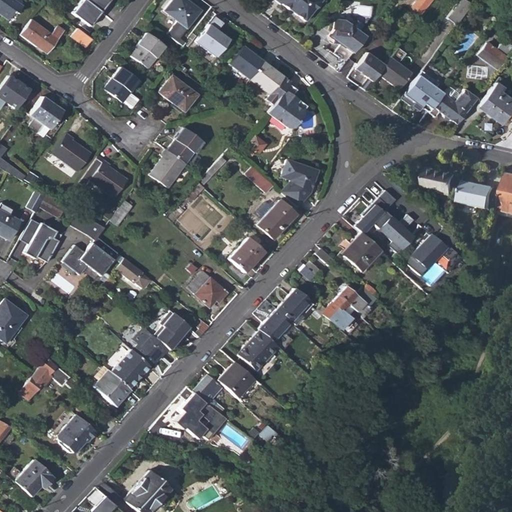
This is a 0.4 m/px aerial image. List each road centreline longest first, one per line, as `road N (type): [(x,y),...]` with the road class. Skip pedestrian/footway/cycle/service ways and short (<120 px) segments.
road 1 (residential): [(55,511),(328,210)]
road 2 (track): [(393,511),(434,494),(432,467),(422,460),(452,429),(492,339),(511,318)]
road 3 (residential): [(319,75),(342,139),(328,210)]
road 4 (residential): [(319,75),(218,0)]
road 5 (residential): [(424,143),(319,75)]
